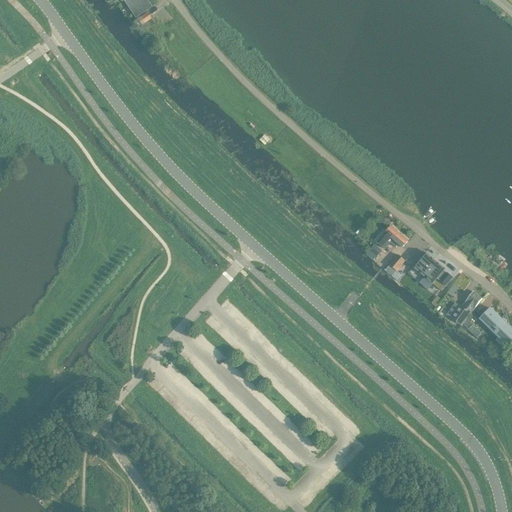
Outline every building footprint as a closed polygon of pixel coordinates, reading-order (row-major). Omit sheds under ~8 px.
[(135,17),(151,6),(146,0),(124,0),(135,17)] [(154,24),(147,13),(136,20),(144,31),(154,24)] [(390,244),(399,235),(391,227),(377,243),(384,250),(389,243),(390,244)] [(407,242),(399,235),(390,244),(396,249),(399,246),(402,249),(407,242)] [(382,251),(375,245),(365,254),(372,261),(382,251)] [(425,254),(413,268),(432,284),(437,278),(446,286),(453,278),(444,271),(444,270),(425,254)] [(398,256),(390,266),(390,265),(385,271),(397,281),(402,275),(398,272),(405,262),(398,256)] [(461,274),(454,284),(464,291),(471,282),(461,274)] [(472,293),(463,306),(462,307),(460,305),(451,318),(462,326),(481,300),(472,293)] [(511,337),(511,329),(497,315),(491,309),(481,320),(506,344),(511,337)]
